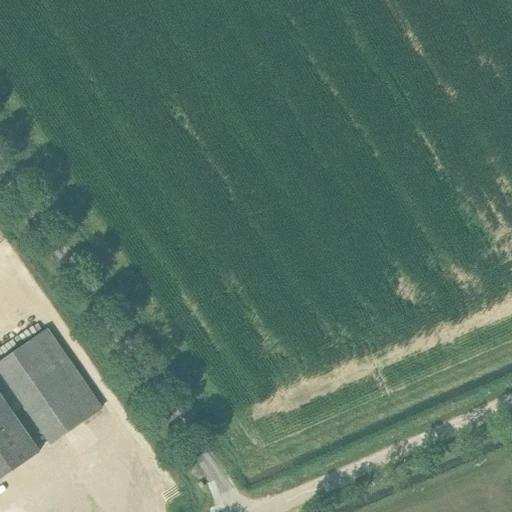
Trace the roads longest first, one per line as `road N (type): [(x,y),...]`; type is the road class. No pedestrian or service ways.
road 1 (unclassified): [(244,511),(0,160)]
road 2 (unclassified): [(253,511),(511,401)]
